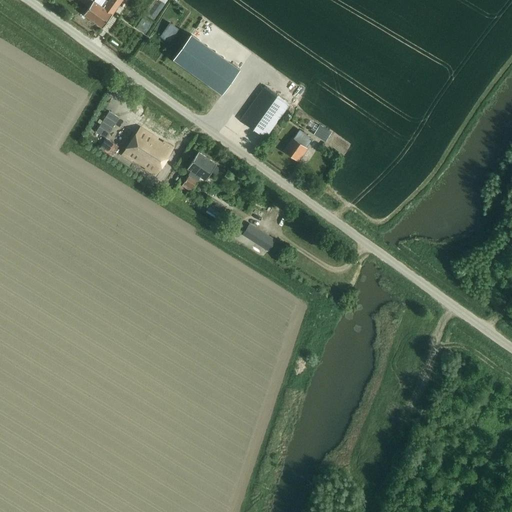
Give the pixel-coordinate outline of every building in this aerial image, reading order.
[(112,14),(121,0),(110,0),(108,3),(105,1),(101,6),(93,0),(83,14),(102,28),(112,14)] [(151,23),(158,14),(149,8),(142,17),(151,23)] [(169,22),(159,36),(168,42),(173,35),(178,28),(169,22)] [(265,137),(271,129),(284,111),(288,105),(264,87),(259,93),(240,119),(265,137)] [(109,111),(96,131),(106,138),(119,117),(109,111)] [(227,124),(231,119),(226,115),(222,121),(227,124)] [(326,115),(321,125),(332,130),(337,121),(326,115)] [(155,174),(168,153),(172,148),(154,136),(158,130),(140,118),(131,130),(136,133),(123,154),(155,174)] [(322,138),(327,130),(319,125),(314,133),(322,138)] [(297,160),(303,152),(309,142),(312,138),(299,129),(296,133),(290,142),(284,150),(297,160)] [(248,131),(244,138),(257,146),(261,139),(248,131)] [(205,150),(220,160),(224,154),(209,144),(205,150)] [(332,146),(329,154),(334,156),(337,148),(332,146)] [(198,151),(192,160),(187,167),(196,174),(193,178),(188,174),(183,183),(191,188),(199,176),(205,179),(211,171),(214,173),(216,172),(218,170),(217,167),(215,165),(216,163),(198,151)] [(220,210),(210,204),(205,212),(222,223),(224,219),(231,223),(235,217),(227,212),(229,209),(223,205),(220,210)] [(249,224),(243,234),(268,250),(274,240),(249,224)]
